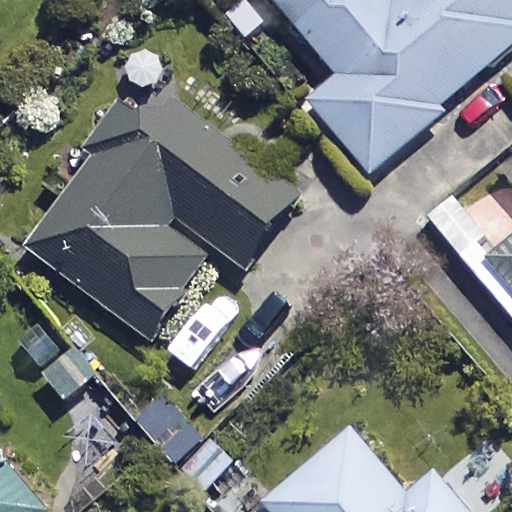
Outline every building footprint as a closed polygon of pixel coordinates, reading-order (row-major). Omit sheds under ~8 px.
[(511,0),(265,0),(335,83),(307,106),(369,179),(442,117),(438,111),(511,48),(511,0)] [(292,207),(134,86),(86,148),(100,159),(27,255),(148,348),(215,260),(238,277),(292,207)] [(511,237),(498,248),(455,194),(422,220),(507,327),(511,323),(511,237)] [(135,424),(169,465),(202,437),(168,396),(135,424)] [(401,501),(347,436),(261,507),(265,511),(457,511),(429,478),(401,501)] [(0,511),(44,511),(0,462),(0,511)]
